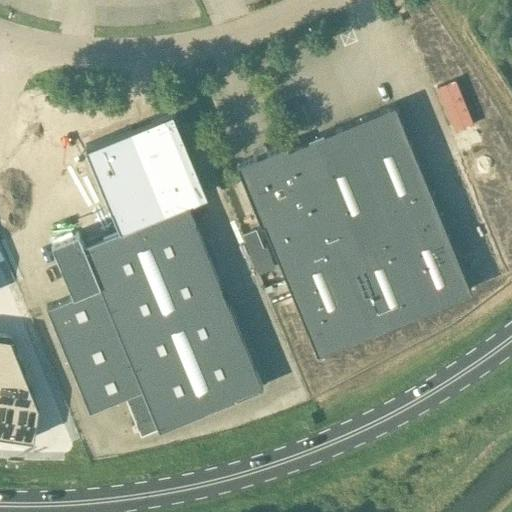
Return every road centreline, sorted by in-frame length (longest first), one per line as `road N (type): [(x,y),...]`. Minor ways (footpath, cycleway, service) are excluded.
road 1 (primary): [(511,339),(436,393),(298,460),(169,494),(0,505)]
road 2 (unclassified): [(27,40),(98,53),(181,47),(320,0)]
